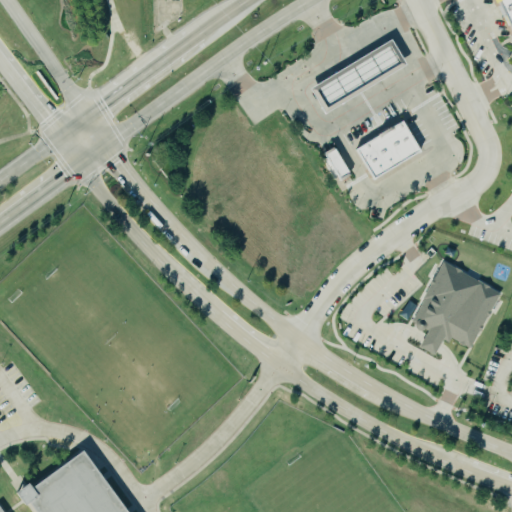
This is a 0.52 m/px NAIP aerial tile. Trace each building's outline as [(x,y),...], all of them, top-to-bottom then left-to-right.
[(511,0),(486,0),(489,5),(495,3),(511,43),(511,0)] [(409,64),(397,42),(315,86),(327,109),(409,64)] [(371,181),(426,154),(411,122),(356,149),(371,181)] [(503,291),(444,263),(415,325),(431,333),(424,348),(439,355),(447,337),(475,350),(503,291)] [(30,511),(17,494),(75,451),(120,511),(30,511)]
